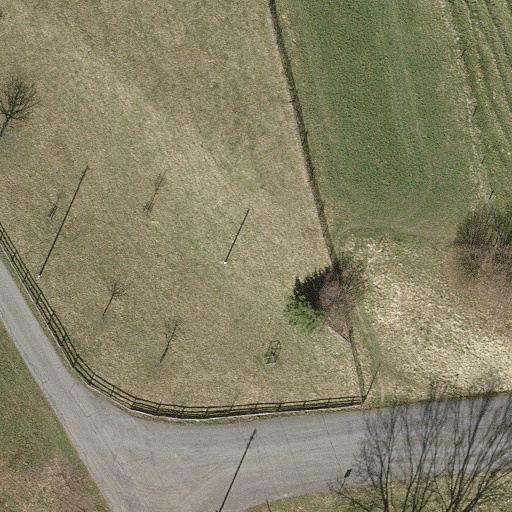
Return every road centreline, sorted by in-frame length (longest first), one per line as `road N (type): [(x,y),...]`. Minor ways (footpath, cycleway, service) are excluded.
road 1 (unclassified): [(511,418),(100,455)]
road 2 (unclassified): [(0,286),(100,455)]
